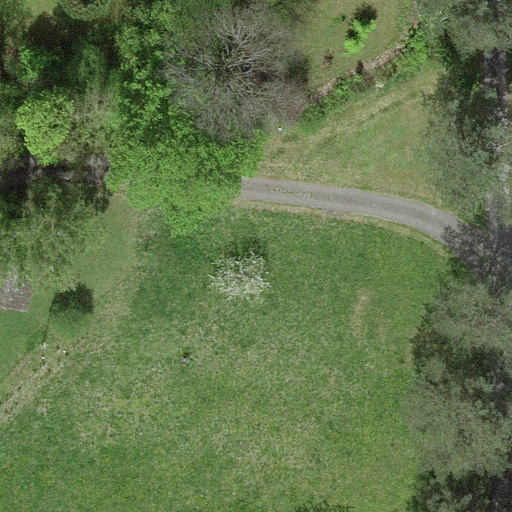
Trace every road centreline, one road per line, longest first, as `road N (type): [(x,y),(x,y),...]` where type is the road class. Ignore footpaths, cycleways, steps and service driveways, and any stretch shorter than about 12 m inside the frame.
road 1 (residential): [(0,176),(53,163),(388,206),(452,232),(503,274)]
road 2 (residential): [(492,0),(503,274)]
road 3 (residential): [(503,274),(507,511)]
